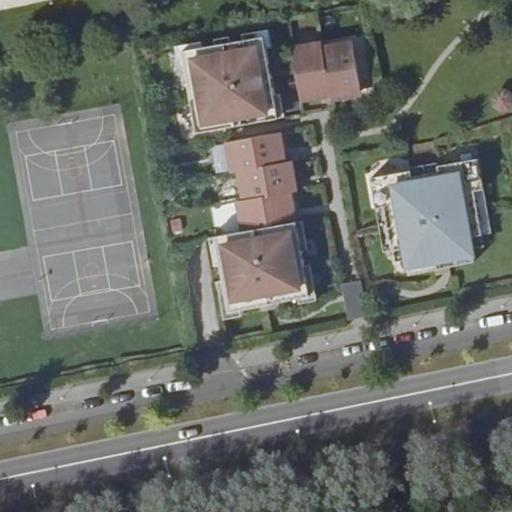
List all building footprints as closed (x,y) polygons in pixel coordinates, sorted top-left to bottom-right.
[(265,36),(183,51),(198,132),(280,118),(265,36)] [(293,51),(302,102),(321,98),(320,94),(331,92),(332,101),(351,98),(350,93),(362,91),(353,40),(337,43),(337,48),(324,50),(323,41),(306,44),(308,49),(293,51)] [(278,133),(228,143),(230,158),(226,159),(229,175),(240,173),(242,186),(238,186),(241,201),(239,202),(242,217),(238,218),(241,233),(215,239),(230,314),(312,298),(296,222),(292,223),(290,212),(294,211),(291,193),(292,193),(289,181),(294,181),(290,161),(284,162),(280,163),(277,153),(282,152),(278,133)] [(409,173),(369,181),(375,211),(384,209),(393,253),(405,251),(410,275),(436,270),(435,264),(448,261),(450,267),(476,262),(473,249),(471,237),(482,235),(473,191),(482,189),(476,159),(436,167),(437,173),(410,178),(409,173)] [(436,164),(408,170),(409,173),(410,178),(437,173),(436,164)] [(482,189),(473,191),(482,235),(491,233),(482,189)] [(384,209),(375,211),(384,255),(393,253),(384,209)] [(482,235),(471,237),(473,249),(484,246),(482,235)] [(405,251),(393,253),(396,265),(407,263),(405,251)] [(448,261),(435,264),(436,270),(450,267),(448,261)] [(348,320),(368,316),(361,281),(341,285),(348,320)]
